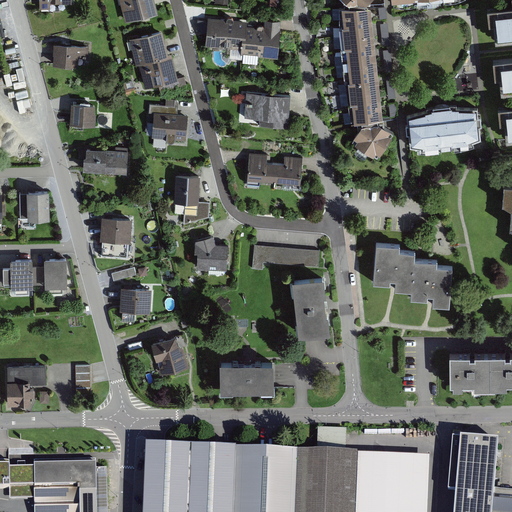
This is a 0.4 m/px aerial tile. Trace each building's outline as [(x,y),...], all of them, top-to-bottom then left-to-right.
[(71,0),(41,0),(41,14),(71,14),(71,0)] [(153,0),(118,0),(125,26),(158,18),(153,0)] [(365,124),(352,145),(378,161),(395,134),(374,122),(386,119),(373,8),(364,9),(371,0),(342,0),(353,9),(344,10),(355,125),(365,124)] [(496,42),(511,40),(511,10),(493,13),(496,42)] [(281,28),(209,20),(205,52),(278,60),(281,28)] [(168,34),(132,43),(144,93),(180,84),(168,34)] [(89,48),(56,46),(55,65),(88,67),(89,48)] [(504,94),(511,93),(511,111),(506,112),(509,141),(511,140),(511,63),(501,65),(504,94)] [(292,99),(246,95),(243,126),(289,130),(292,99)] [(96,106),(70,105),(69,125),(95,127),(96,106)] [(188,111),(152,108),(149,141),(185,144),(188,111)] [(479,109),(411,117),(414,152),(483,144),(479,109)] [(130,153),(86,150),(85,175),(128,178),(130,153)] [(268,156),(251,155),(248,184),(298,189),(301,159),(287,158),(287,163),(267,161),(268,156)] [(200,176),(177,175),(176,206),(199,207),(200,176)] [(49,191),(28,192),(29,221),(50,220),(49,191)] [(132,219),(106,217),(104,245),(130,247),(132,219)] [(229,244),(201,242),(199,273),(227,274),(229,244)] [(401,243),(379,242),(378,280),(396,280),(396,289),(413,290),(413,298),(433,299),(432,306),(454,307),(456,265),(439,264),(439,258),(417,257),(418,250),(401,249),(401,243)] [(318,249),(254,246),(254,263),(318,266),(318,249)] [(68,258),(48,258),(48,289),(68,289),(68,258)] [(33,260),(12,260),(11,292),(33,292),(33,260)] [(115,277),(137,274),(136,266),(114,270),(115,277)] [(328,277),(297,281),(303,331),(333,327),(328,277)] [(152,291),(124,289),(122,312),(150,314),(152,291)] [(172,334),(149,342),(161,375),(183,368),(172,334)] [(511,353),(454,355),(454,389),(511,387),(511,353)] [(77,385),(92,385),(91,362),(76,363),(77,385)] [(279,362),(223,363),(223,391),(279,391),(279,362)] [(8,364),(8,405),(33,405),(33,383),(45,383),(45,364),(8,364)] [(50,393),(40,393),(40,403),(50,403),(50,393)] [(501,444),(464,440),(457,511),(511,511),(511,492),(499,492),(501,444)] [(427,511),(430,460),(147,449),(145,511),(427,511)] [(10,464),(0,463),(0,491),(11,491),(11,501),(37,500),(36,471),(11,471),(10,464)] [(96,511),(95,465),(36,466),(36,471),(37,500),(37,511),(96,511)]
